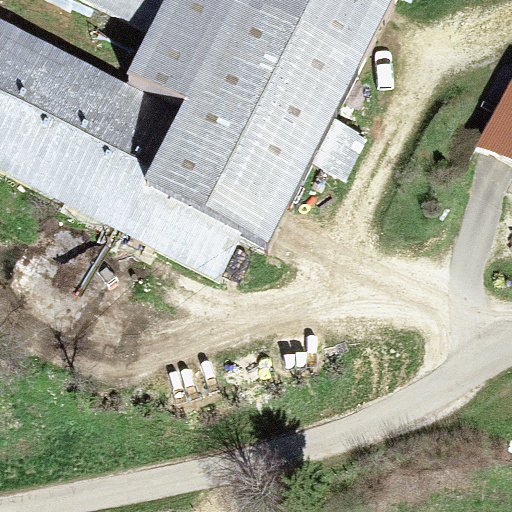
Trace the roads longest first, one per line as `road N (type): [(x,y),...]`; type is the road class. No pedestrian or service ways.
road 1 (track): [(0,286),(37,317),(113,358),(170,345),(323,281),(351,265),(367,204),(444,39),(511,11)]
road 2 (unclassified): [(511,349),(397,417),(291,453),(0,507)]
